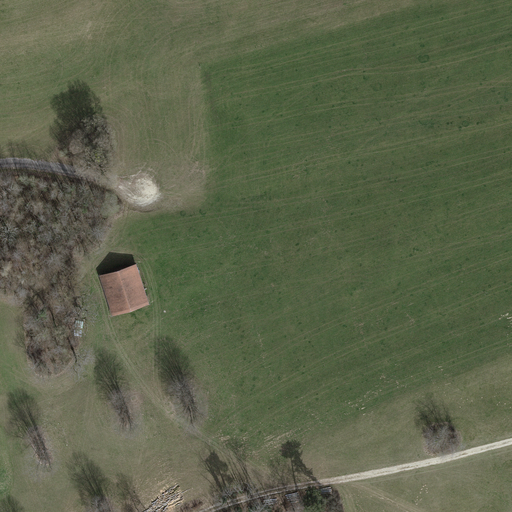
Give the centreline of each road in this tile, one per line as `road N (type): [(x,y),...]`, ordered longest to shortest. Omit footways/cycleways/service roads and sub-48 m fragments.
road 1 (track): [(218,511),(511,441)]
road 2 (track): [(0,163),(148,192)]
